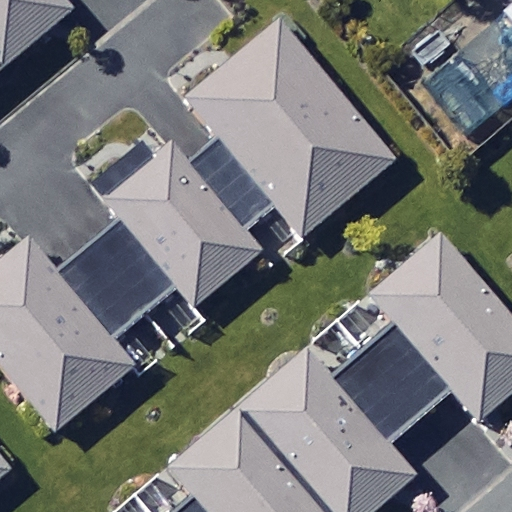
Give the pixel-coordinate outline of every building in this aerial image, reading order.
[(0,0),(0,67),(63,15),(50,0),(0,0)] [(500,24),(511,39),(511,4),(495,19),(500,24)] [(511,114),(511,39),(500,24),(422,88),(471,148),(511,114)] [(0,254),(0,377),(47,435),(125,372),(106,348),(175,293),(188,308),(250,255),(239,241),(273,214),(295,240),(383,167),(267,28),(179,102),(208,136),(173,164),(137,122),(74,175),(109,216),(42,270),(18,240),(0,254)] [(445,399),(470,430),(511,395),(511,327),(433,232),(358,294),(391,334),(324,389),(299,359),(232,413),(313,511),(369,511),(403,485),(377,454),(445,399)] [(313,511),(232,413),(165,468),(188,496),(170,511),(313,511)]
